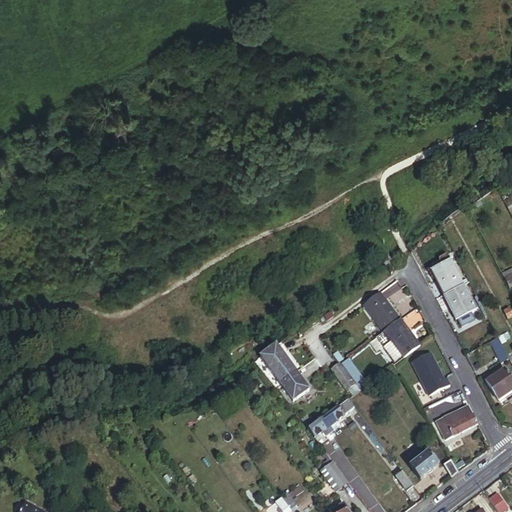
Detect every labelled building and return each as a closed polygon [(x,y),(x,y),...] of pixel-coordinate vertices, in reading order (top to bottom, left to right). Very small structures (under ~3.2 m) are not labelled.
[(443,267),(451,263),(448,257),(440,261),(443,267)] [(465,288),(460,279),(452,262),(451,263),(443,267),(432,272),(446,298),(465,288)] [(465,288),(469,286),(465,277),(460,279),(465,288)] [(394,285),(381,294),(385,299),(398,290),(394,285)] [(474,316),(478,313),(465,288),(446,298),(459,323),(460,323),(474,316)] [(382,338),(399,325),(381,299),(363,311),(382,338)] [(467,328),(477,322),(474,316),(460,323),(463,327),(467,328)] [(352,324),(347,328),(351,332),(355,329),(352,324)] [(382,338),(385,341),(402,329),(399,325),(382,338)] [(399,361),(400,363),(418,351),(402,329),(385,341),(389,347),(381,352),(391,367),(399,361)] [(507,335),(497,340),(498,341),(500,346),(510,341),(507,335)] [(499,367),(509,362),(500,346),(498,341),(489,346),(499,367)] [(281,388),(298,376),(276,347),(275,346),(259,358),(262,362),(281,388)] [(427,398),(448,388),(431,353),(410,364),(427,398)] [(348,363),(341,368),(344,373),(351,368),(348,363)] [(347,393),(355,387),(344,373),(341,368),(340,366),(332,372),(347,393)] [(360,394),(367,389),(351,368),(344,373),(355,387),(360,394)] [(498,404),(511,394),(511,384),(505,374),(497,379),(489,384),(486,386),(498,404)] [(281,388),(287,396),(303,383),(298,376),(281,388)] [(287,396),(292,402),(308,390),(303,383),(287,396)] [(337,410),(344,419),(355,411),(348,402),(337,410)] [(456,415),(461,424),(473,418),(468,409),(456,415)] [(322,434),(328,430),(344,419),(337,410),(308,432),(314,440),(322,434)] [(308,429),(312,426),(305,415),(300,418),(308,429)] [(441,433),(446,443),(478,427),(473,418),(461,424),(456,415),(444,421),(448,429),(441,433)] [(441,433),(448,429),(444,421),(437,425),(441,433)] [(322,434),(326,440),(332,435),(328,430),(322,434)] [(412,467),(423,481),(440,469),(429,454),(412,467)] [(400,471),(393,463),(390,466),(396,474),(400,471)] [(331,488),(343,478),(333,465),(321,474),(331,488)] [(452,480),(459,475),(452,465),(446,469),(452,480)] [(406,493),(413,488),(402,473),(395,478),(406,493)] [(331,488),(335,493),(347,484),(343,478),(331,488)] [(417,493),(413,488),(406,493),(410,498),(417,493)] [(18,511),(24,500),(17,497),(10,511),(18,511)] [(289,511),(290,511),(296,508),(287,497),(281,501),(289,511)] [(496,511),(505,511),(508,510),(499,497),(490,504),(496,511)] [(275,505),(276,504),(272,499),(264,505),(269,510),(275,505)] [(51,511),(52,511),(24,500),(18,511),(51,511)] [(280,511),(289,511),(281,501),(276,504),(275,505),(280,511)]
